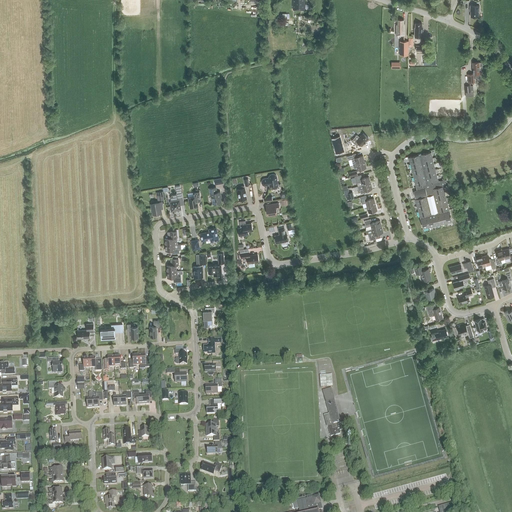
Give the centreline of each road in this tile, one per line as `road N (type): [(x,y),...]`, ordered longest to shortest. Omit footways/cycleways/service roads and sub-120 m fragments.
road 1 (residential): [(172,300),(157,283),(154,231),(165,221),(253,209),(267,255),(281,265),(395,243)]
road 2 (residential): [(392,155),(415,139),(485,137),(511,115)]
road 3 (residential): [(74,352),(194,342)]
road 4 (residential): [(157,511),(167,471),(195,457),(191,414)]
